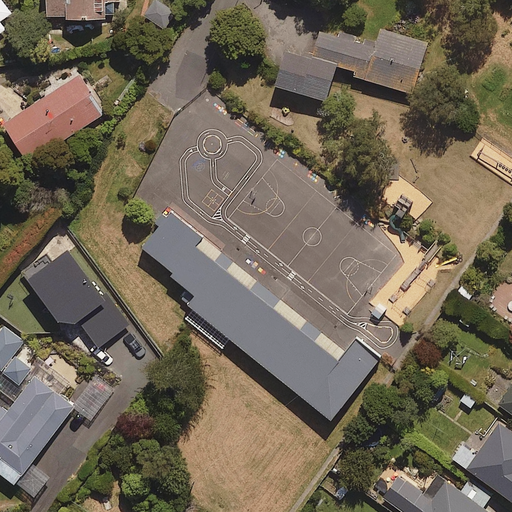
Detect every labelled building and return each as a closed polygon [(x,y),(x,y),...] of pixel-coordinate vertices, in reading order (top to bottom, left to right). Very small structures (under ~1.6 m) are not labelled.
[(0,16),(10,9),(2,0),(0,0),(0,28),(4,26),(0,20),(0,16)] [(44,0),(45,11),(113,8),(112,0),(44,0)] [(427,47),(328,25),(322,52),(294,46),(285,86),(336,97),(341,77),(416,94),(427,47)] [(100,111),(76,71),(1,116),(25,156),(100,111)] [(171,210),(135,253),(329,416),(381,355),(357,335),(341,354),(171,210)] [(130,318),(76,238),(26,272),(62,327),(76,317),(93,342),(130,318)] [(0,403),(0,464),(22,482),(81,412),(30,368),(0,403)] [(511,382),(499,400),(511,409),(511,382)] [(511,495),(511,429),(498,419),(476,451),(462,441),(453,454),(511,496),(511,495)] [(408,511),(492,511),(493,511),(484,506),(493,493),(479,483),(470,496),(445,478),(439,486),(430,480),(422,490),(416,486),(401,507),(408,511)]
